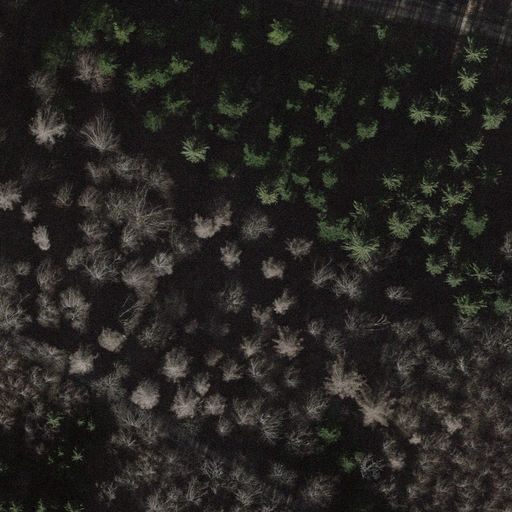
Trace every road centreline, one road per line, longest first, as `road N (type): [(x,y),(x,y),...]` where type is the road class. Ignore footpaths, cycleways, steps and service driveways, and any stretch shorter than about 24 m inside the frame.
road 1 (track): [(304,511),(29,357),(0,353)]
road 2 (track): [(394,0),(511,30)]
